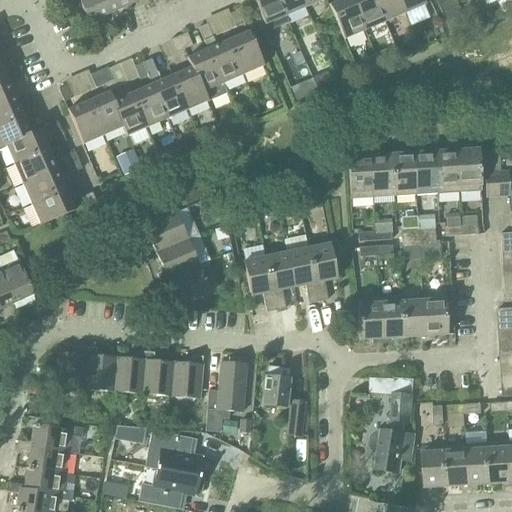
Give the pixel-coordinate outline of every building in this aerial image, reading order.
[(89,23),(108,15),(101,0),(77,0),(88,24),(89,24),(89,23)] [(101,0),(108,15),(108,16),(109,15),(109,14),(128,6),(128,7),(129,7),(125,0),(101,0)] [(252,0),(264,27),(267,33),(288,24),(285,18),(277,0),(252,0)] [(304,10),(305,9),(301,0),(277,0),(285,18),(286,18),(286,17),(304,9),(304,10)] [(301,0),(305,9),(306,9),(306,8),(324,0),(324,1),(326,1),(325,0),(301,0)] [(365,32),(365,31),(350,0),(344,0),(330,6),(329,5),(328,6),(344,42),(345,41),(344,40),(363,32),(363,33),(365,32)] [(385,23),(374,0),(350,0),(365,31),(383,24),(384,25),(385,24),(385,23)] [(405,15),(405,14),(398,0),(374,0),(385,23),(403,15),(403,16),(405,15)] [(398,0),(405,14),(423,7),(424,7),(425,7),(422,0),(398,0)] [(238,11),(229,15),(235,28),(243,24),(238,11)] [(445,24),(449,33),(462,27),(459,19),(445,24)] [(197,29),(203,42),(212,38),(206,25),(197,29)] [(263,68),(247,33),(246,33),(246,34),(227,42),(242,77),(243,77),(242,76),(261,68),(262,69),(263,68)] [(186,34),(177,38),(183,50),(191,47),(186,34)] [(177,38),(169,41),(174,54),(183,50),(177,38)] [(212,38),(203,42),(206,50),(222,86),(223,86),(222,85),(241,77),(241,78),(242,77),(227,42),(225,42),(225,43),(216,47),(212,38)] [(226,95),(222,86),(206,50),(206,51),(206,52),(188,60),(187,59),(191,69),(202,93),(206,104),(226,95)] [(205,104),(206,104),(202,93),(191,69),(187,59),(186,59),(190,69),(172,77),(172,76),(171,77),(187,112),(187,111),(205,103),(205,104)] [(147,77),(142,64),(133,67),(139,80),(147,77)] [(106,69),(98,73),(103,85),(112,81),(106,69)] [(103,85),(98,73),(89,76),(94,89),(103,85)] [(0,101),(12,96),(3,76),(0,77),(0,101)] [(187,112),(171,77),(170,77),(170,78),(152,86),(152,85),(151,85),(167,121),(168,120),(167,119),(185,112),(186,113),(187,112)] [(132,94),(131,94),(147,130),(148,129),(147,128),(165,120),(166,121),(167,121),(151,85),(150,85),(151,86),(132,94)] [(72,99),(66,86),(57,90),(63,103),(72,99)] [(111,103),(121,129),(126,139),(128,138),(127,137),(146,129),(146,130),(147,130),(131,94),(130,94),(130,95),(112,103),(108,93),(107,94),(111,103)] [(88,102),(87,102),(102,137),(102,138),(104,137),(104,136),(121,129),(111,103),(107,94),(107,95),(88,103),(88,102)] [(0,125),(20,116),(12,96),(0,101),(0,125)] [(68,111),(66,111),(82,147),(83,146),(83,145),(102,137),(87,102),(86,103),(86,104),(68,111)] [(28,135),(20,116),(0,125),(0,149),(4,148),(28,135)] [(28,135),(4,148),(13,167),(47,152),(38,131),(28,135)] [(483,175),(495,175),(499,174),(497,150),(482,151),(483,175)] [(455,153),(458,193),(480,192),(478,151),(455,153)] [(47,152),(13,167),(22,187),(55,172),(47,152)] [(64,168),(77,162),(73,153),(60,159),(64,168)] [(114,159),(122,178),(137,171),(130,153),(114,159)] [(436,195),(458,193),(455,153),(434,154),(436,195)] [(415,196),(436,195),(434,154),(412,155),(415,196)] [(412,155),(391,157),(393,197),(415,196),(412,155)] [(391,157),(369,158),(372,198),(393,197),(391,157)] [(350,200),(372,198),(369,158),(347,159),(350,200)] [(77,162),(64,168),(68,176),(81,171),(77,162)] [(55,172),(22,187),(30,207),(64,192),(55,172)] [(495,175),(497,198),(509,198),(507,174),(499,174),(495,175)] [(483,175),(485,199),(497,198),(495,175),(483,175)] [(30,207),(39,227),(73,212),(64,192),(30,207)] [(82,208),(95,203),(91,194),(78,200),(82,208)] [(148,237),(156,257),(188,242),(176,214),(136,231),(140,240),(143,238),(146,237),(148,237)] [(460,237),(477,236),(476,227),(460,228),(460,237)] [(460,237),(460,228),(443,229),(443,233),(444,238),(460,237)] [(417,231),(417,239),(434,238),(433,229),(417,231)] [(400,232),(401,240),(417,239),(417,231),(400,232)] [(374,233),(374,243),(390,241),(390,232),(374,233)] [(5,233),(0,235),(0,245),(9,241),(5,233)] [(374,243),(374,233),(357,234),(358,244),(374,243)] [(511,234),(499,236),(499,245),(511,243),(511,234)] [(434,238),(417,239),(418,248),(434,247),(434,243),(434,238)] [(418,248),(417,239),(401,240),(401,250),(418,248)] [(199,268),(188,242),(156,257),(163,273),(156,276),(158,281),(160,286),(199,268)] [(434,247),(418,248),(418,261),(439,259),(437,242),(434,243),(434,247)] [(328,246),(307,250),(318,304),(327,302),(324,284),(336,282),(328,246)] [(374,248),(375,258),(391,256),(391,250),(391,247),(374,248)] [(375,258),(374,248),(358,250),(358,256),(359,259),(375,258)] [(309,306),(318,304),(307,250),(285,254),(293,290),(304,288),(309,306)] [(285,254),(265,258),(276,312),(285,311),(281,293),(293,290),(285,254)] [(511,256),(500,257),(501,266),(511,265),(511,256)] [(266,314),(276,312),(265,258),(243,263),(246,281),(250,299),(262,297),(266,314)] [(0,269),(0,278),(12,305),(17,303),(17,302),(31,296),(31,297),(32,297),(26,281),(18,261),(0,269)] [(205,281),(199,268),(160,286),(163,293),(170,290),(178,308),(210,294),(205,281)] [(0,310),(12,305),(0,278),(0,310)] [(511,278),(502,279),(502,288),(511,287),(511,278)] [(421,298),(424,339),(446,338),(443,297),(421,298)] [(399,299),(402,340),(424,339),(421,298),(399,299)] [(378,301),(380,342),(402,340),(399,299),(378,301)] [(380,342),(378,301),(356,302),(358,343),(380,342)] [(511,310),(496,312),(497,321),(511,319),(511,310)] [(511,333),(498,334),(498,343),(511,342),(511,333)] [(54,390),(83,392),(87,349),(77,348),(77,356),(57,355),(54,390)] [(83,392),(112,394),(115,360),(95,358),(96,350),(87,349),(83,392)] [(112,394),(141,397),(144,354),(135,353),(134,361),(115,360),(112,394)] [(141,397),(169,399),(172,364),(153,363),(153,355),(144,354),(141,397)] [(511,355),(499,356),(500,365),(511,363),(511,355)] [(192,366),(172,364),(169,399),(199,402),(202,359),(193,358),(192,366)] [(220,365),(216,412),(241,414),(245,367),(220,365)] [(265,379),(262,407),(266,408),(268,411),(274,411),(276,409),(286,410),(289,382),(287,381),(288,372),(268,370),(267,379),(265,379)] [(511,376),(500,378),(501,386),(511,385),(511,376)] [(393,382),(390,424),(410,425),(412,398),(411,397),(413,384),(393,382)] [(300,439),(304,405),(304,404),(288,402),(284,437),(300,439)] [(506,415),(506,405),(489,406),(490,410),(490,415),(506,415)] [(479,407),(463,408),(464,423),(476,422),(475,416),(480,416),(479,407)] [(464,423),(463,408),(447,409),(447,410),(447,418),(447,427),(463,426),(463,423),(464,423)] [(432,410),(433,427),(442,426),(441,409),(438,409),(432,410)] [(240,422),(239,434),(248,435),(249,423),(240,422)] [(374,457),(377,457),(375,472),(398,476),(400,463),(409,464),(412,449),(413,439),(402,437),(404,426),(390,424),(387,423),(385,434),(378,433),(371,438),(370,450),(374,457)] [(17,443),(17,447),(66,455),(68,438),(81,440),(82,431),(69,429),(69,433),(44,429),(33,427),(33,428),(34,429),(33,434),(32,434),(30,445),(17,443)] [(114,441),(125,443),(128,430),(116,429),(114,441)] [(189,456),(192,441),(150,433),(144,468),(199,478),(202,458),(192,457),(189,456)] [(489,487),(511,486),(508,446),(487,447),(489,487)] [(63,476),(66,455),(17,447),(16,451),(29,453),(27,464),(29,465),(27,470),(63,476)] [(468,489),(489,487),(487,447),(465,448),(468,489)] [(446,490),(468,489),(465,448),(443,449),(446,490)] [(446,490),(443,449),(422,451),(424,491),(446,490)] [(137,503),(178,511),(181,496),(185,497),(195,499),(195,496),(199,496),(202,481),(198,480),(199,478),(144,468),(143,469),(155,471),(152,488),(140,486),(137,503)] [(23,487),(7,485),(6,489),(71,499),(72,495),(60,492),(63,476),(27,470),(26,477),(25,476),(23,487)] [(101,497),(109,498),(111,486),(104,484),(101,497)] [(71,499),(6,489),(5,494),(17,496),(16,506),(17,506),(16,511),(52,511),(54,501),(71,504),(71,499)]
